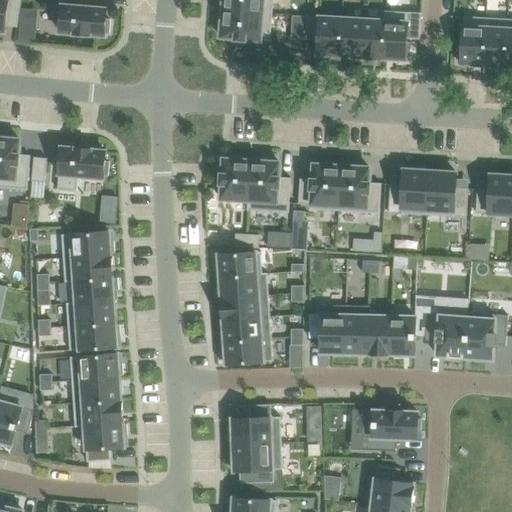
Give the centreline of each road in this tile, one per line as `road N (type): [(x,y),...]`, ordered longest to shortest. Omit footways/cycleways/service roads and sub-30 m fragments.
road 1 (residential): [(160,98),(176,380)]
road 2 (residential): [(427,113),(160,98)]
road 3 (residential): [(434,376),(176,380)]
road 4 (residential): [(179,495),(0,480)]
road 5 (residential): [(160,98),(0,81)]
road 6 (residential): [(432,511),(434,376)]
